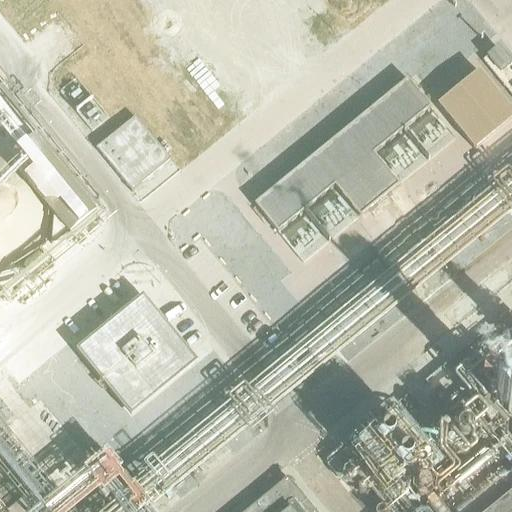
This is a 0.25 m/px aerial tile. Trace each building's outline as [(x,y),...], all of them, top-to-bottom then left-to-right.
[(12,19),(14,25),(18,28),(23,30),(29,29),(33,26),(36,19),(35,12),(29,7),(22,6),(17,9),(13,13),(12,19)] [(476,152),(511,122),(511,121),(511,113),(511,112),(479,74),(439,107),(461,134),(476,152)] [(408,82),(256,207),(278,234),(304,213),(335,188),(361,219),(399,187),(374,156),(404,131),(431,109),(408,82)] [(96,151),(132,195),(171,162),(135,119),(96,151)] [(52,214),(52,246),(71,244),(71,236),(98,215),(34,139),(8,161),(52,214)] [(23,220),(23,208),(7,209),(7,221),(23,220)] [(182,360),(183,358),(174,347),(172,348),(170,345),(170,344),(154,324),(154,323),(145,312),(143,313),(142,311),(139,314),(138,313),(126,322),(127,323),(124,326),(123,325),(107,339),(106,339),(91,351),(92,353),(91,354),(93,357),(92,358),(101,370),(103,369),(105,372),(131,404),(132,404),(133,405),(136,403),(137,404),(149,394),(148,393),(151,390),(152,391),(184,365),(183,364),(184,363),(182,360)] [(57,476),(85,451),(41,401),(12,426),(57,476)] [(314,511),(288,479),(247,511),(314,511)] [(511,511),(511,500),(497,511),(511,511)]
